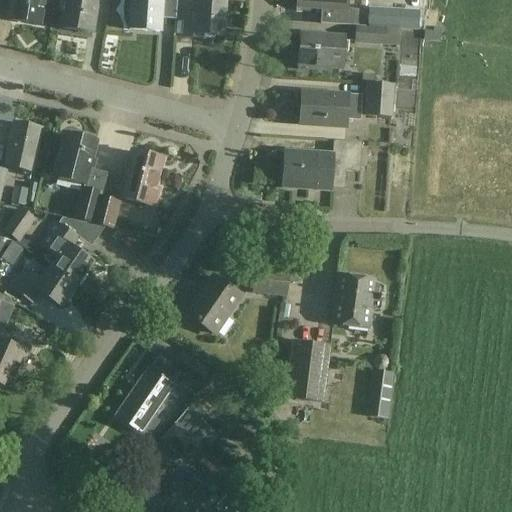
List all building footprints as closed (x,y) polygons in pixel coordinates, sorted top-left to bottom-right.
[(12,0),(12,3),(10,3),(7,20),(39,25),(42,0),(12,0)] [(93,16),(95,0),(64,0),(60,29),(93,34),(95,16),(93,16)] [(130,0),(129,30),(159,32),(161,0),(130,0)] [(222,37),(225,2),(224,0),(204,0),(204,1),(195,1),(193,35),(222,37)] [(357,11),(345,10),(346,0),(297,0),(297,7),(321,9),(320,24),(356,27),(357,11)] [(367,27),(398,29),(418,30),(419,11),(406,11),(406,4),(394,3),(393,10),(368,8),(367,27)] [(398,29),(367,27),(367,28),(354,27),(353,44),(397,47),(398,29)] [(343,38),(301,35),(298,65),(341,68),(343,38)] [(366,84),(363,117),(392,119),(394,86),(366,84)] [(360,97),(302,93),(299,125),(345,128),(346,119),(358,120),(360,97)] [(31,173),(40,130),(13,124),(4,167),(31,173)] [(96,144),(92,143),(90,138),(80,136),(76,139),(65,136),(54,178),(85,186),(96,144)] [(361,144),(333,142),(333,156),(285,153),(282,189),(307,191),(307,189),(344,191),(345,172),(359,173),(361,144)] [(131,152),(119,198),(154,208),(158,190),(155,189),(162,161),(131,152)] [(33,203),(36,184),(29,183),(27,191),(27,192),(28,192),(27,201),(33,203)] [(14,188),(10,204),(24,207),(27,192),(27,191),(14,188)] [(100,195),(84,190),(82,190),(74,220),(92,224),(99,197),(100,195)] [(118,203),(99,197),(92,224),(111,230),(118,203)] [(19,209),(3,232),(16,241),(32,218),(19,209)] [(46,250),(58,258),(50,269),(76,287),(91,264),(70,249),(77,239),(54,223),(46,235),(53,240),(46,250)] [(251,295),(286,299),(289,273),(255,268),(251,295)] [(60,309),(76,287),(50,269),(41,283),(30,275),(24,283),(17,278),(9,289),(32,305),(39,294),(60,309)] [(381,295),(381,287),(372,282),(372,281),(336,277),(331,325),(367,329),(369,307),(378,308),(378,310),(379,310),(380,302),(381,302),(382,295),(381,295)] [(214,335),(240,298),(212,278),(186,316),(214,335)] [(0,330),(2,332),(11,312),(14,314),(19,312),(21,309),(14,305),(15,304),(0,295),(0,330)] [(20,366),(27,350),(10,342),(8,347),(0,343),(0,386),(1,387),(12,363),(20,366)] [(322,402),(327,348),(289,344),(284,398),(322,402)] [(198,386),(207,373),(182,355),(173,367),(158,357),(116,418),(140,434),(181,374),(198,386)] [(227,383),(214,373),(202,391),(221,392),(227,383)] [(386,417),(390,377),(375,375),(370,415),(386,417)] [(209,429),(187,410),(161,441),(184,460),(209,429)] [(207,490),(180,467),(174,475),(170,473),(146,501),(158,511),(203,511),(209,506),(200,498),(207,490)]
